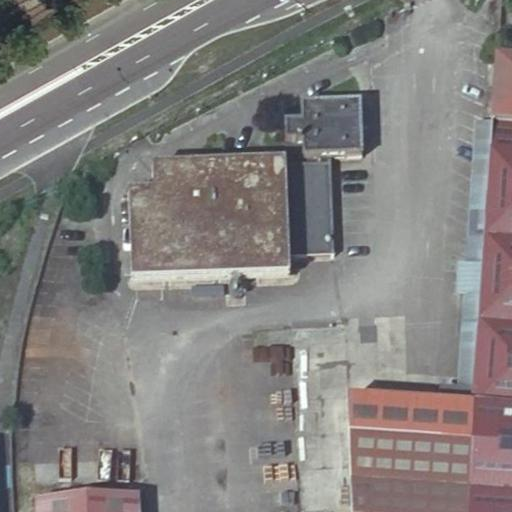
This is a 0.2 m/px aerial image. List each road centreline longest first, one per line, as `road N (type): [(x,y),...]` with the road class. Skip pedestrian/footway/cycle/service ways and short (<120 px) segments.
road 1 (secondary): [(0,138),(247,0)]
road 2 (secondary): [(153,0),(0,85)]
